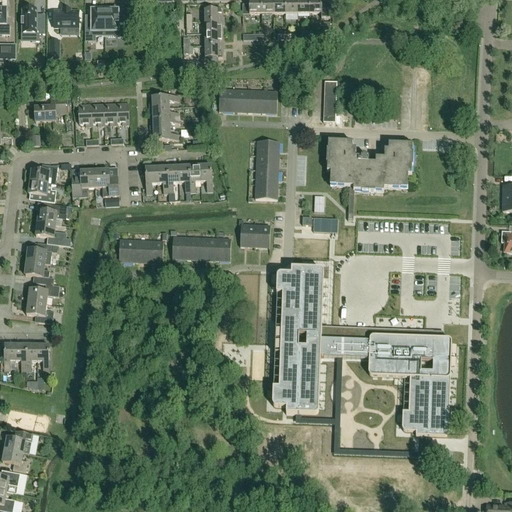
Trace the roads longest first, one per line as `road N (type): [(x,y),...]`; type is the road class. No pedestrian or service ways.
road 1 (residential): [(129,276),(288,270),(295,129)]
road 2 (residential): [(467,511),(480,278)]
road 3 (residential): [(124,194),(117,156),(23,162),(0,255)]
road 4 (residential): [(484,138),(295,129)]
road 5 (residential): [(480,278),(484,138)]
road 6 (unknown): [(416,1),(416,136)]
